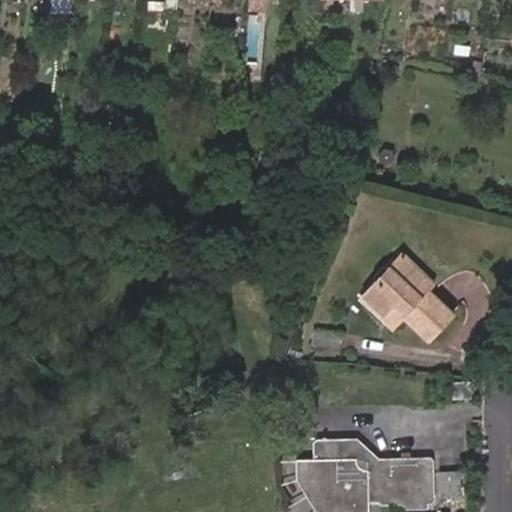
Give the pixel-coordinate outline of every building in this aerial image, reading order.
[(402,283),(414,270),(401,256),(388,269),(402,283)] [(433,288),(414,270),(402,283),(388,269),(360,297),(382,318),(392,309),(402,319),(426,343),(452,318),(427,294),(433,288)] [(392,329),(402,319),(392,309),(382,318),(392,329)] [(334,336),(308,332),(306,346),(332,351),(334,336)] [(464,383),(448,383),(448,399),(465,399),(464,383)] [(430,502),(433,498),(432,458),(430,456),(379,458),(356,437),(316,438),(313,441),(314,458),(296,458),(296,479),(315,511),(318,511),(367,511),(367,501),(377,500),(378,504),(430,502)] [(460,470),(439,471),(441,497),(461,496),(460,470)]
